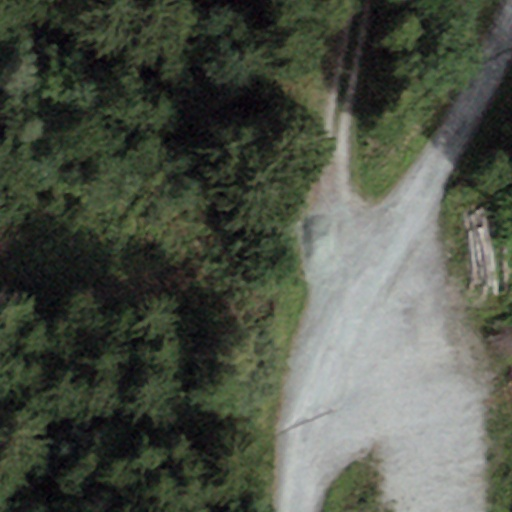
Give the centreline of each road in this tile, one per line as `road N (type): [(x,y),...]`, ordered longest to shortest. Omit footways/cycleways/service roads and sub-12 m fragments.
road 1 (track): [(299,511),(316,360),(511,9)]
road 2 (track): [(316,360),(322,161),(351,0)]
